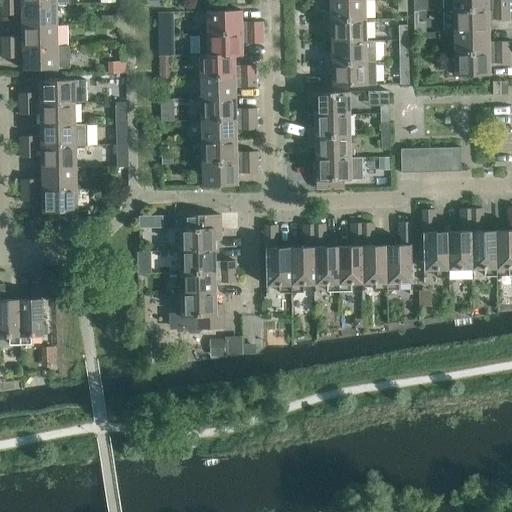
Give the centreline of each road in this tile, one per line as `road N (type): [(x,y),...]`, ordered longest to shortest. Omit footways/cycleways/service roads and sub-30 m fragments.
road 1 (residential): [(273,203),(511,188)]
road 2 (residential): [(273,203),(270,0)]
road 3 (residential): [(8,252),(0,113)]
